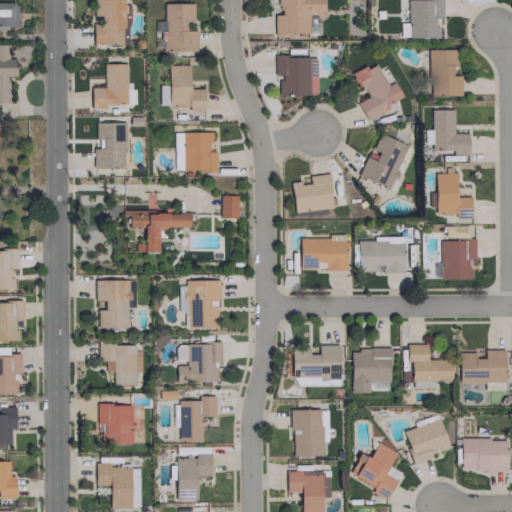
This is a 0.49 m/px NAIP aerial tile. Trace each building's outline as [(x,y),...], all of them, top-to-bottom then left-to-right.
[(91,44),(126,44),(125,0),(91,0),(92,20),(90,20),(91,44)] [(276,0),(277,14),(271,14),(271,34),(315,33),(315,17),(307,17),(307,12),(321,12),(321,0),(276,0)] [(440,18),(439,0),(404,0),(405,37),(435,37),(435,18),(440,18)] [(0,26),(14,27),(15,2),(0,2),(0,26)] [(161,51),(194,50),(194,30),(184,30),(184,21),(191,21),(191,3),(162,3),(163,32),(161,32),(161,51)] [(7,44),(0,44),(0,103),(7,103),(7,76),(13,76),(13,58),(7,58),(7,44)] [(458,95),(458,75),(449,74),(450,64),(455,64),(455,49),(426,49),(426,95),(458,95)] [(314,94),(313,56),(272,56),(272,75),(276,75),(277,94),(314,94)] [(399,96),(392,81),(385,85),(373,61),(351,72),(363,97),(354,101),(364,120),(388,108),(386,103),(399,96)] [(124,63),(101,63),(102,87),(88,87),(88,108),(103,108),(103,103),(131,103),(131,82),(124,82),(124,63)] [(166,106),(186,106),(186,111),(201,111),(201,88),(187,88),(187,65),(166,65),(166,106)] [(451,109),(429,109),(428,152),(465,153),(465,133),(451,132),(451,109)] [(91,168),(123,168),(122,121),(92,122),(93,147),(90,147),(91,168)] [(214,170),(214,150),(210,150),(209,131),(180,131),(180,171),(214,170)] [(179,132),(171,132),(172,169),(179,169),(179,132)] [(405,145),(376,132),(356,175),(386,188),(405,145)] [(431,172),(432,216),(468,216),(468,196),(454,196),(453,172),(431,172)] [(329,207),(325,173),(303,176),(303,180),(287,182),(291,212),(329,207)] [(217,218),(234,218),(234,194),(217,195),(217,218)] [(186,227),(187,211),(124,211),(124,227),(141,227),(141,242),(132,242),(132,252),(155,252),(155,227),(186,227)] [(472,226),(450,227),(450,240),(437,240),(438,278),(468,278),(468,259),(472,259),(472,226)] [(400,236),(371,236),(371,240),(354,240),(355,272),(400,271),(400,236)] [(343,269),(343,238),(297,238),(296,268),(343,269)] [(0,287),(9,288),(10,268),(15,268),(15,250),(0,249),(0,287)] [(92,279),(92,300),(101,300),(101,309),(95,309),(95,327),(124,327),(124,305),(132,306),(132,280),(92,279)] [(215,279),(182,280),(183,328),(216,327),(215,279)] [(0,339),(18,340),(18,301),(0,300),(0,339)] [(184,342),(184,365),(173,365),(173,381),(214,381),(214,362),(217,362),(217,342),(184,342)] [(132,384),(132,372),(136,372),(136,343),(95,343),(95,361),(103,361),(103,370),(110,370),(110,384),(132,384)] [(448,359),(424,359),(424,344),(404,343),(404,361),(409,362),(408,387),(430,387),(430,380),(448,381),(448,359)] [(183,362),(182,344),(173,344),(173,362),(183,362)] [(501,349),(481,349),(481,358),(473,359),(472,352),(455,352),(456,382),(481,382),(482,390),(502,389),(501,349)] [(0,393),(14,393),(14,374),(18,374),(18,354),(0,353),(0,393)] [(198,440),(198,416),(213,416),(213,395),(195,395),(195,400),(176,400),(175,440),(198,440)] [(128,404),(95,404),(96,443),(128,443),(128,404)] [(12,429),(13,407),(0,406),(0,443),(7,444),(8,429),(12,429)] [(320,455),(319,409),(288,409),(288,455),(320,455)] [(446,447),(437,419),(400,430),(411,463),(430,457),(429,452),(446,447)] [(503,470),(504,438),(458,437),(457,469),(503,470)] [(383,499),(398,472),(386,466),(393,452),(374,442),(366,457),(357,452),(346,473),(371,487),(369,491),(383,499)] [(208,475),(208,452),(193,453),(193,457),(172,457),(173,500),(194,499),(194,475),(208,475)] [(7,460),(0,460),(0,497),(12,498),(12,475),(7,475),(7,460)] [(136,467),(108,467),(107,462),(92,462),(92,484),(106,483),(107,507),(136,507),(136,467)] [(284,492),(298,492),(297,511),(318,511),(319,494),(326,494),(326,472),(284,472),(284,492)]
